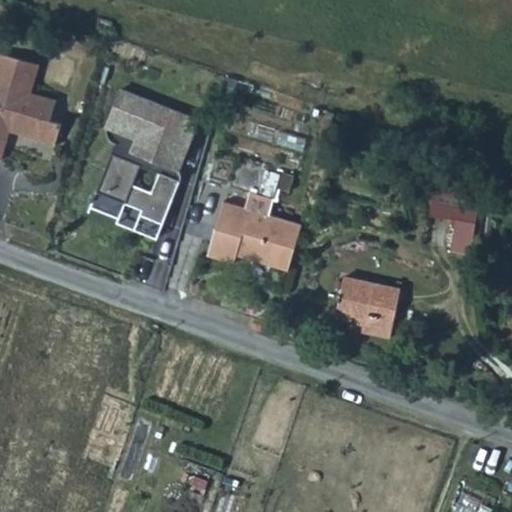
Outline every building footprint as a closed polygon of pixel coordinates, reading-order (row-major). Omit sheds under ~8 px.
[(40,68),(0,56),(0,143),(8,146),(11,134),(57,147),(63,126),(52,123),(57,103),(32,96),(40,68)] [(200,120),(122,89),(107,129),(108,138),(115,145),(92,209),(119,220),(117,225),(157,241),(200,120)] [(8,146),(0,143),(0,161),(3,163),(8,146)] [(270,272),(285,276),(299,232),(251,217),(223,209),(216,232),(208,261),(234,270),(237,262),(270,272)] [(461,211),(460,253),(476,253),(477,211),(461,211)] [(343,276),(336,314),(361,319),(359,330),(391,337),(401,287),(343,276)]
